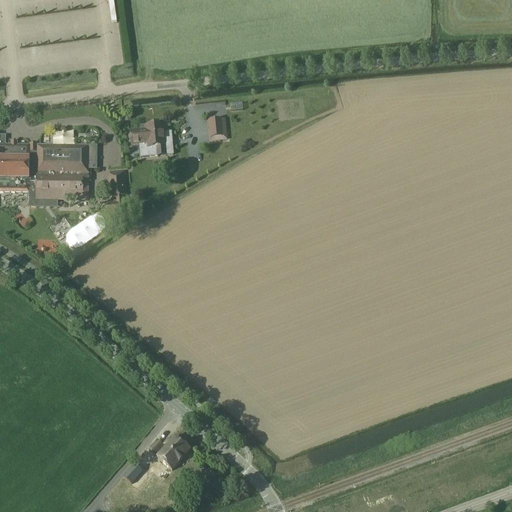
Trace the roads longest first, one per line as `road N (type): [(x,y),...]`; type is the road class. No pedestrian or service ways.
road 1 (unclassified): [(0,106),(387,55),(511,51)]
road 2 (secondary): [(276,511),(253,475),(51,297),(0,262)]
